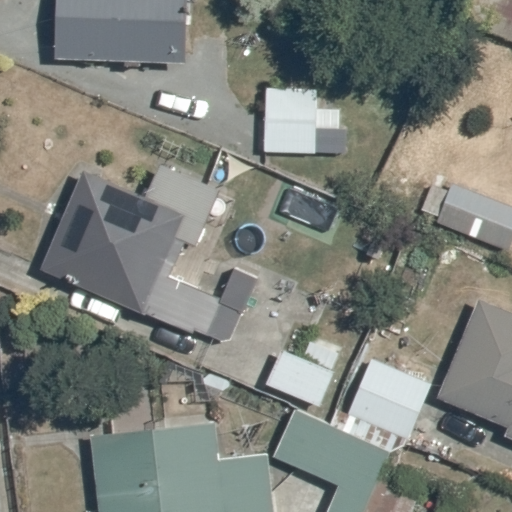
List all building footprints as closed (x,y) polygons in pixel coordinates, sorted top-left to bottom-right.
[(182,54),(183,0),(51,0),(51,51),(182,54)] [(511,0),(497,0),(487,24),(511,33),(511,0)] [(312,148),(315,86),(265,84),(262,146),(312,148)] [(207,290),(165,272),(180,236),(188,239),(214,181),(158,156),(143,192),(80,164),(37,262),(225,345),(257,273),(221,258),(207,290)] [(511,226),(511,202),(430,169),(413,209),(504,247),(511,226)] [(371,275),(337,263),(326,295),(359,306),(371,275)] [(511,433),(511,309),(476,295),(435,393),(504,422),(501,429),(511,433)] [(332,366),(279,344),(264,380),(317,402),(332,366)] [(429,375),(367,351),(338,426),(400,450),(429,375)] [(356,511),(384,446),(291,407),(272,453),(336,480),(323,510),(327,511),(356,511)] [(214,456),(210,415),(86,429),(95,511),(271,511),(265,450),(214,456)] [(409,511),(422,486),(386,470),(365,511),(409,511)]
